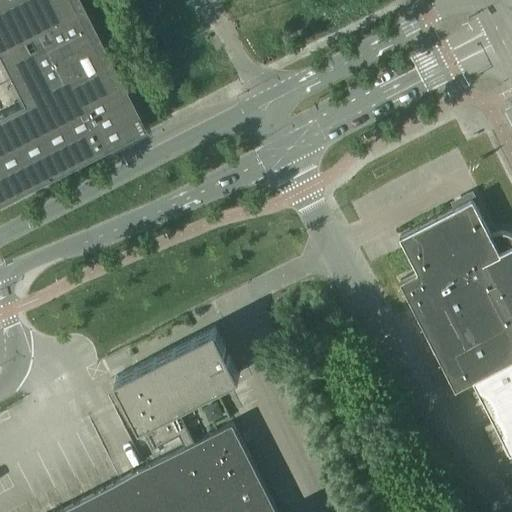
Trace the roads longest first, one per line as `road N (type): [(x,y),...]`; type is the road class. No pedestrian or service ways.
road 1 (unclassified): [(493,511),(449,457),(284,151)]
road 2 (tertiary): [(0,270),(95,238),(284,151)]
road 3 (tertiary): [(262,102),(0,238)]
road 4 (tertiary): [(284,151),(499,32)]
road 5 (tertiary): [(473,0),(262,102)]
